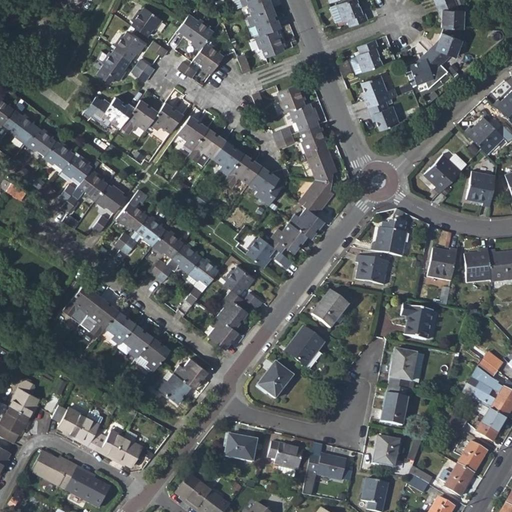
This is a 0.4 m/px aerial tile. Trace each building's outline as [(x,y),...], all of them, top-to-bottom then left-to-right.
[(234,0),(238,7),(249,3),(253,14),(272,6),(269,0),(234,0)] [(348,19),(350,25),(367,19),(364,10),(361,10),(357,0),(347,0),(337,4),(331,6),(337,22),(343,20),(343,21),(348,19)] [(444,11),(442,27),(465,28),(466,8),(461,8),(457,0),(447,0),(438,4),(441,10),(444,11)] [(130,20),(128,24),(143,34),(149,27),(151,28),(158,18),(140,5),(137,9),(135,8),(128,19),(130,20)] [(257,23),(261,34),(276,28),(280,26),(277,19),(275,20),(273,15),(275,14),(272,6),(253,14),(249,15),(252,25),(257,23)] [(188,41),(198,47),(202,42),(210,30),(206,27),(208,25),(196,16),(194,19),(185,12),(180,20),(174,28),(189,39),(188,41)] [(277,33),(276,28),(261,34),(256,35),(261,46),(262,45),(266,55),(284,49),(282,45),(284,43),(280,32),(277,33)] [(113,45),(111,48),(126,59),(132,51),(133,52),(141,41),(124,29),(120,34),(118,33),(111,43),(113,45)] [(433,43),(427,51),(441,64),(452,51),(457,52),(462,36),(444,30),(438,44),(433,43)] [(375,38),(358,45),(361,52),(356,54),(357,55),(351,57),(350,59),(356,73),(382,63),(377,49),(379,48),(375,38)] [(145,46),(156,54),(159,55),(163,48),(161,47),(150,39),(145,46)] [(205,44),(202,42),(198,47),(191,57),(200,64),(199,66),(209,72),(221,55),(217,52),(218,49),(207,42),(205,44)] [(94,72),(103,79),(108,73),(111,75),(116,78),(122,68),(120,67),(126,59),(111,48),(108,51),(107,50),(99,60),(101,62),(94,72)] [(411,65),(405,67),(412,86),(425,81),(428,88),(448,71),(441,64),(427,51),(424,55),(425,59),(411,64),(411,65)] [(245,53),(237,56),(243,71),(251,68),(245,53)] [(138,56),(133,63),(146,72),(151,66),(149,64),(138,56)] [(194,70),(186,65),(181,61),(176,67),(189,77),(194,70)] [(128,71),(139,78),(141,80),(146,72),(133,63),(128,71)] [(364,96),(368,106),(387,99),(398,94),(395,87),(388,90),(381,74),(361,82),(367,95),(364,96)] [(297,87),(295,83),(279,89),(277,90),(281,100),(279,101),(283,112),(289,110),(304,104),(302,99),(303,98),(299,86),(297,87)] [(265,106),(259,90),(251,93),(257,108),(265,106)] [(511,90),(500,101),(497,99),(492,105),(511,125),(511,90)] [(0,124),(1,124),(12,108),(8,105),(10,102),(0,94),(0,124)] [(91,112),(106,122),(109,118),(118,125),(131,106),(124,101),(122,104),(118,101),(120,99),(113,94),(107,102),(101,98),(100,100),(94,95),(90,100),(89,99),(81,110),(89,116),(91,112)] [(145,101),(138,96),(131,106),(118,125),(127,131),(134,121),(144,127),(148,121),(157,109),(150,104),(149,106),(144,103),(145,101)] [(160,123),(170,130),(182,112),(175,107),(174,109),(169,106),(171,103),(164,99),(163,101),(157,109),(148,121),(157,127),(160,123)] [(374,114),(380,128),(400,120),(393,103),(389,105),(387,99),(368,106),(372,115),(374,114)] [(289,110),(293,122),(296,121),(299,129),(300,130),(316,124),(315,120),(319,118),(314,106),(311,108),(309,102),(304,104),(289,110)] [(14,136),(24,143),(37,126),(32,123),(34,120),(24,113),(21,115),(12,108),(1,124),(15,134),(14,136)] [(89,116),(103,126),(106,122),(91,112),(89,116)] [(195,117),(188,113),(176,131),(185,137),(183,141),(190,147),(205,125),(198,120),(197,121),(194,119),(195,117)] [(463,132),(485,155),(502,137),(482,117),(470,129),(468,127),(463,132)] [(290,123),(294,131),(299,129),(296,121),(293,122),(290,123)] [(301,141),(305,152),(325,144),(323,138),(326,137),(322,126),(318,127),(316,124),(300,130),(303,140),(301,141)] [(202,149),(211,155),(223,137),(218,133),(216,134),(211,131),(212,129),(205,125),(190,147),(186,152),(195,159),(202,149)] [(35,149),(43,155),(54,140),(51,138),(53,135),(43,128),(41,130),(37,126),(24,143),(34,151),(35,149)] [(288,126),(273,132),(276,139),(291,133),(288,126)] [(294,141),(291,133),(276,139),(279,147),(294,141)] [(218,166),(226,171),(241,150),(234,145),(233,146),(229,143),(230,142),(223,137),(211,155),(221,162),(218,166)] [(53,162),(61,168),(72,153),(68,151),(70,148),(61,141),(59,144),(54,140),(43,155),(42,157),(51,164),(53,162)] [(305,152),(315,178),(329,179),(330,171),(335,170),(325,144),(305,152)] [(467,149),(473,155),(477,150),(471,145),(467,149)] [(133,153),(140,159),(144,154),(136,148),(133,153)] [(237,174),(246,180),(259,162),(254,158),(252,160),(247,156),(248,155),(241,150),(226,171),(222,178),(230,183),(237,174)] [(71,176),(78,182),(87,171),(89,168),(90,167),(86,165),(88,162),(78,155),(76,157),(72,153),(61,168),(59,170),(69,178),(71,176)] [(437,195),(440,192),(444,187),(459,171),(442,155),(422,175),(434,187),(432,189),(437,195)] [(30,172),(17,162),(13,169),(26,178),(30,172)] [(264,168),(265,166),(259,162),(246,180),(255,186),(252,190),(269,202),(277,191),(274,188),(280,180),(276,177),(277,175),(272,171),(270,170),(268,171),(264,168)] [(90,173),(87,171),(78,182),(76,185),(84,191),(82,193),(93,201),(105,184),(100,180),(102,178),(92,171),(90,173)] [(488,208),(494,175),(470,171),(465,200),(481,202),(481,206),(488,208)] [(43,181),(30,172),(26,178),(38,188),(43,181)] [(315,178),(298,201),(306,207),(315,214),(332,192),(328,189),(329,179),(315,178)] [(20,199),(25,189),(10,181),(5,190),(20,199)] [(68,183),(60,193),(58,196),(64,200),(70,193),(74,188),(68,183)] [(104,206),(111,212),(122,197),(119,194),(121,192),(111,185),(109,187),(105,184),(93,201),(103,208),(104,206)] [(440,192),(444,196),(448,192),(444,187),(440,192)] [(144,196),(135,189),(114,217),(126,227),(127,225),(133,229),(145,214),(142,212),(143,209),(135,203),(137,200),(139,203),(144,196)] [(76,197),(70,193),(64,200),(60,205),(67,210),(76,197)] [(317,226),(322,219),(315,214),(306,207),(298,216),(294,213),(289,220),(305,233),(309,236),(314,230),(313,229),(316,225),(317,226)] [(89,227),(91,228),(96,232),(105,219),(98,214),(89,227)] [(140,238),(150,245),(163,228),(158,224),(160,222),(150,214),(148,216),(145,214),(133,229),(141,236),(140,238)] [(277,226),(267,241),(273,246),(279,250),(284,244),(292,250),(297,243),(296,243),(299,239),(300,240),(305,233),(289,220),(281,229),(277,226)] [(369,251),(401,258),(405,234),(403,233),(404,224),(390,221),(389,222),(386,222),(386,224),(381,223),(380,229),(377,228),(374,244),(370,244),(369,251)] [(161,251),(169,257),(181,241),(177,239),(179,236),(169,228),(167,231),(163,228),(150,245),(159,253),(161,251)] [(128,236),(134,240),(137,236),(140,238),(141,236),(133,229),(128,236)] [(111,243),(118,249),(128,236),(121,231),(111,243)] [(249,247),(245,252),(262,264),(268,256),(267,255),(273,246),(267,241),(258,235),(255,238),(254,237),(247,246),(249,247)] [(134,240),(128,236),(118,249),(124,253),(134,240)] [(176,265),(186,272),(199,255),(194,251),(196,249),(186,241),(185,244),(181,241),(169,257),(164,263),(154,276),(160,281),(170,268),(172,269),(176,265)] [(450,283),(456,251),(449,250),(448,253),(431,249),(426,278),(450,283)] [(286,266),(291,260),(279,250),(274,257),(286,266)] [(490,282),(487,251),(487,250),(479,250),(479,254),(463,255),(465,284),(490,282)] [(494,251),(487,251),(490,282),(490,283),(511,281),(511,264),(511,252),(494,254),(494,251)] [(186,272),(195,279),(196,280),(198,277),(205,283),(211,276),(217,268),(213,266),(215,263),(205,255),(203,258),(199,255),(186,272)] [(357,264),(354,280),(382,286),(387,262),(356,256),(354,263),(357,264)] [(147,271),(154,276),(164,263),(157,258),(147,271)] [(222,279),(220,283),(227,288),(235,294),(241,287),(243,288),(251,278),(234,265),(230,269),(229,268),(221,278),(222,279)] [(192,284),(200,290),(205,283),(198,277),(196,280),(195,279),(192,284)] [(76,309),(84,316),(98,297),(91,292),(89,294),(86,291),(88,289),(81,284),(60,312),(68,319),(70,316),(76,309)] [(182,297),(190,303),(193,299),(200,290),(192,284),(182,297)] [(237,304),(241,299),(235,294),(227,288),(217,302),(220,305),(214,314),(232,328),(237,322),(235,320),(238,317),(240,318),(245,311),(237,304)] [(247,291),(241,299),(254,308),(260,301),(247,291)] [(328,291),(310,315),(328,330),(334,323),(338,325),(344,317),(340,315),(347,306),(328,291)] [(87,332),(94,338),(102,328),(115,310),(108,305),(107,307),(103,304),(104,302),(98,297),(84,316),(94,323),(88,331),(87,332)] [(406,319),(403,337),(425,341),(431,313),(409,308),(410,307),(402,306),(400,317),(406,319)] [(76,309),(70,316),(79,323),(84,316),(76,309)] [(107,338),(117,345),(119,342),(133,323),(126,318),(124,320),(120,317),(122,315),(115,310),(102,328),(110,334),(107,338)] [(211,325),(204,334),(223,348),(228,342),(226,340),(229,337),(230,338),(236,331),(232,328),(214,314),(207,323),(211,325)] [(78,324),(88,331),(94,323),(84,316),(79,323),(78,324)] [(125,352),(134,358),(137,354),(151,337),(143,331),(142,333),(138,330),(140,328),(133,323),(119,342),(128,348),(125,352)] [(294,343),(286,354),(302,366),(314,351),(316,353),(323,344),(302,328),(292,341),(294,343)] [(143,365),(152,371),(159,362),(168,349),(161,344),(159,346),(155,343),(157,341),(151,337),(137,354),(146,361),(143,365)] [(283,352),(286,354),(294,343),(292,341),(283,352)] [(115,347),(124,354),(125,352),(128,348),(119,342),(117,345),(115,347)] [(50,351),(53,354),(58,347),(54,344),(50,351)] [(466,349),(481,360),(485,356),(470,345),(466,349)] [(65,346),(60,353),(64,356),(69,349),(65,346)] [(416,354),(396,351),(394,364),(390,363),(386,387),(409,391),(410,382),(418,384),(422,356),(416,355),(416,354)] [(487,352),(485,356),(481,360),(482,361),(496,372),(502,364),(487,352)] [(132,361),(141,368),(143,365),(146,361),(137,354),(134,358),(132,361)] [(199,374),(201,376),(206,370),(188,357),(181,365),(178,362),(171,371),(189,385),(192,387),(197,380),(195,379),(199,374)] [(491,379),(496,372),(482,361),(476,368),(470,378),(478,384),(470,399),(479,404),(506,420),(511,409),(511,393),(502,387),(501,388),(496,385),(497,383),(491,379)] [(90,370),(93,373),(98,366),(95,363),(90,370)] [(264,381),(258,388),(274,400),(291,377),(273,363),(262,379),(264,381)] [(184,392),(189,385),(171,371),(164,380),(160,378),(154,386),(175,402),(181,396),(179,395),(182,390),(184,392)] [(23,378),(7,407),(30,419),(34,412),(32,411),(38,399),(27,393),(33,384),(23,378)] [(256,386),(258,388),(264,381),(262,379),(256,386)] [(61,380),(53,393),(60,396),(67,383),(61,380)] [(6,392),(12,395),(17,386),(11,383),(6,392)] [(129,388),(134,392),(138,387),(133,383),(129,388)] [(440,394),(446,397),(451,388),(444,384),(440,394)] [(410,400),(412,392),(409,391),(386,387),(379,423),(401,427),(406,399),(410,400)] [(137,393),(142,398),(146,393),(140,389),(137,393)] [(28,424),(30,419),(7,407),(0,403),(0,436),(14,444),(26,423),(28,424)] [(492,443),(506,420),(479,404),(474,411),(484,417),(474,433),(492,443)] [(67,436),(73,440),(74,438),(86,417),(68,407),(56,428),(67,434),(67,436)] [(86,417),(98,424),(102,418),(97,415),(98,414),(97,412),(97,411),(96,410),(94,410),(92,410),(90,412),(89,411),(86,417)] [(446,421),(446,422),(461,430),(466,422),(450,413),(450,414),(448,413),(443,419),(446,421)] [(86,446),(91,449),(100,434),(95,431),(98,424),(86,417),(74,438),(87,444),(86,446)] [(456,439),(461,430),(446,422),(441,430),(456,439)] [(99,451),(111,457),(122,437),(109,430),(106,437),(100,434),(91,449),(97,453),(99,451)] [(122,437),(131,442),(134,436),(126,431),(122,437)] [(141,447),(131,442),(122,437),(111,457),(110,459),(117,463),(118,461),(130,468),(141,447)] [(235,439),(227,438),(223,458),(251,463),(255,440),(236,437),(235,439)] [(397,442),(376,438),(372,464),(393,468),(397,442)] [(460,457),(456,464),(473,474),(487,452),(469,442),(468,443),(461,439),(453,453),(460,457)] [(273,465),(277,466),(294,470),(297,471),(302,450),(270,443),(266,459),(274,461),(273,465)] [(0,448),(0,472),(1,473),(5,466),(3,465),(9,453),(0,448)] [(58,486),(64,489),(76,466),(71,464),(69,466),(41,451),(30,472),(58,487),(58,486)] [(319,458),(309,456),(306,474),(302,494),(311,496),(315,476),(341,482),(345,461),(319,455),(319,458)] [(460,497),(473,474),(456,464),(443,487),(460,497)] [(82,470),(76,466),(64,489),(70,492),(69,493),(97,508),(109,487),(81,472),(82,470)] [(280,476),(292,479),(294,470),(277,466),(275,471),(280,472),(280,476)] [(431,479),(411,467),(408,474),(427,485),(431,479)] [(182,503),(189,508),(205,487),(188,474),(173,493),(184,501),(182,503)] [(422,494),(427,485),(408,474),(406,480),(404,484),(422,494)] [(367,503),(365,511),(370,511),(381,511),(387,484),(365,480),(360,502),(367,503)] [(194,511),(196,510),(197,511),(224,511),(228,508),(229,506),(205,487),(189,508),(194,511)] [(436,498),(427,511),(451,511),(454,508),(436,498)] [(267,511),(256,503),(248,511),(267,511)]
